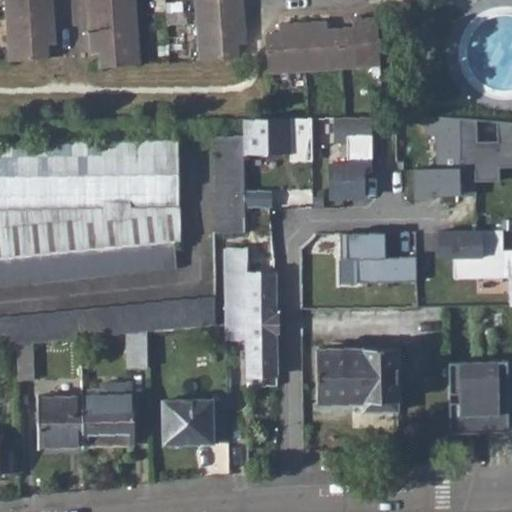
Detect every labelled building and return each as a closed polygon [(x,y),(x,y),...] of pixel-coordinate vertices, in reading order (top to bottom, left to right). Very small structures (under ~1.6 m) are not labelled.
[(6,0),(7,11),(54,7),(53,0),(6,0)] [(87,0),(89,17),(136,14),(135,0),(87,0)] [(166,12),(165,0),(154,0),(156,13),(166,12)] [(195,0),(196,10),(244,7),(243,0),(195,0)] [(7,11),(10,61),(49,58),(48,43),(56,42),(54,7),(7,11)] [(196,10),(199,61),(239,58),(238,44),(247,43),(244,7),(196,10)] [(167,19),(186,18),(185,11),(166,12),(167,19)] [(98,53),(100,67),(140,65),(136,14),(89,17),(91,54),(98,53)] [(341,29),(343,69),(380,67),(377,19),(352,21),(353,28),(341,29)] [(303,24),(305,72),(343,69),(341,29),(328,30),(328,23),(303,24)] [(266,33),(268,74),(305,72),(303,24),(279,25),(279,33),(266,33)] [(362,171),(373,171),(373,117),(334,118),(335,139),(346,139),(347,162),(329,162),(329,196),(363,195),(362,171)] [(511,166),(511,122),(500,121),(500,145),(479,145),(479,120),(462,117),(462,196),(479,196),(478,181),(502,180),(502,167),(511,166)] [(247,136),(247,152),(293,151),(293,159),(315,159),(315,119),(250,119),(247,123),(247,136)] [(218,136),(220,234),(248,233),(248,205),(248,187),(247,152),(247,136),(218,136)] [(182,140),(0,139),(0,281),(178,267),(177,239),(181,239),(182,140)] [(248,187),(248,205),(274,205),(274,187),(248,187)] [(439,257),(448,257),(449,249),(443,249),(443,230),(439,230),(439,257)] [(455,257),(455,278),(510,279),(510,306),(511,306),(511,250),(504,250),(504,231),(443,230),(443,249),(449,249),(448,257),(455,257)] [(357,281),(417,281),(417,256),(387,256),(387,231),(342,231),(342,256),(357,256),(357,281)] [(245,336),(246,372),(277,372),(275,271),(263,271),(264,279),(247,278),(248,246),(226,246),(227,335),(245,336)] [(0,313),(0,341),(15,341),(32,338),(127,330),(145,328),(216,321),(216,294),(0,313)] [(145,328),(127,330),(128,366),(145,365),(145,328)] [(32,376),(32,338),(15,341),(16,376),(32,376)] [(364,399),(365,409),(400,407),(398,345),(318,346),(319,399),(364,399)] [(502,429),(499,359),(449,360),(450,431),(502,429)] [(81,394),(82,444),(132,442),(129,381),(98,382),(98,394),(81,394)] [(37,396),(37,445),(82,444),(81,394),(37,396)] [(163,398),(163,441),(213,439),(212,396),(163,398)]
